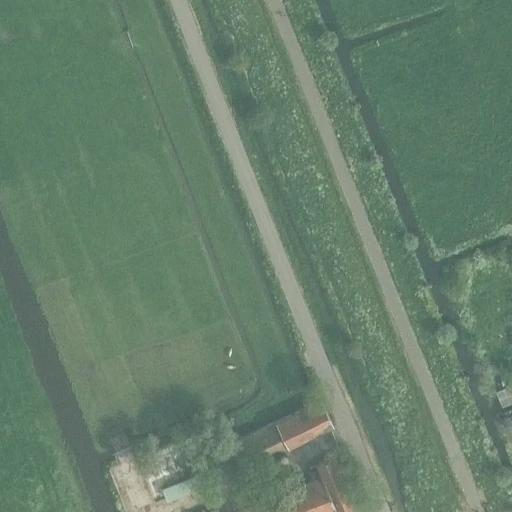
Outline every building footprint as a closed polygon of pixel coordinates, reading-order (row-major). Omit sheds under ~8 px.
[(511,386),(494,393),(500,410),(511,405),(511,386)] [(229,445),(241,470),(332,426),(320,401),(229,445)] [(235,511),(336,511),(353,505),(333,456),(316,463),(319,469),(312,472),(315,480),(235,511)] [(211,480),(207,471),(162,489),(166,498),(211,480)] [(228,503),(235,511),(251,496),(244,489),(228,503)]
